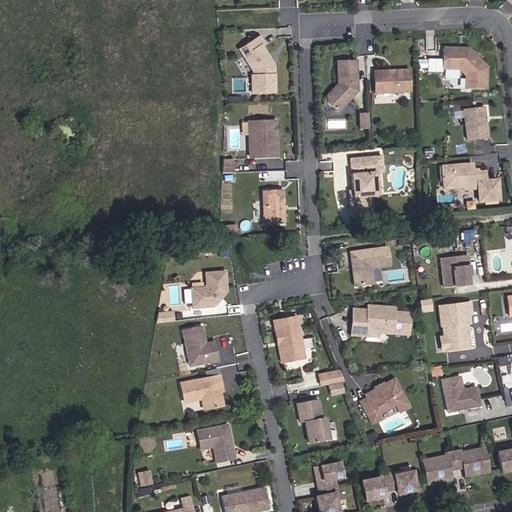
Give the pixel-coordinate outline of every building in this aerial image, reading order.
[(272,66),(269,61),(269,60),(261,46),(264,44),(259,37),(245,46),(249,53),(245,55),(255,71),(255,76),(253,76),(251,76),(252,93),(274,92),(273,66),(272,66)] [(249,53),(245,46),(239,50),(253,72),(253,76),(255,76),(255,71),(245,55),(249,53)] [(485,89),(485,67),(470,52),(457,51),(457,48),(442,48),(442,69),(459,69),(465,76),(465,89),(485,89)] [(357,91),(355,61),(336,61),(337,84),(334,87),(335,88),(334,90),(331,90),(327,95),(327,103),(338,112),(357,91)] [(409,93),(408,70),(393,70),(392,72),(389,72),(388,70),(373,71),(374,94),(409,93)] [(487,138),(483,107),(462,109),(466,140),(487,138)] [(368,129),(367,114),(359,115),(359,129),(368,129)] [(277,156),(276,134),(269,135),(269,121),(248,123),(248,131),(249,158),(277,156)] [(248,131),(248,123),(240,123),(240,131),(248,131)] [(376,195),(374,172),(370,173),(370,164),(381,163),(380,156),(352,158),(353,173),(350,174),(352,191),(353,197),(349,197),(350,216),(372,215),(370,196),(376,195)] [(231,173),(232,160),(222,161),(222,174),(231,173)] [(382,172),(381,163),(370,164),(370,173),(374,172),(382,172)] [(497,200),(496,180),(484,181),(484,171),(472,172),(471,164),(441,166),(443,189),(464,187),(470,182),(476,182),(477,188),(478,202),(497,200)] [(283,223),(282,190),(262,191),(263,224),(283,223)] [(389,266),(386,247),(349,252),(351,261),(353,260),(354,266),(352,269),(354,286),(373,284),(371,268),(389,266)] [(468,268),(466,255),(440,258),(443,288),(468,285),(467,276),(469,275),(468,272),(466,272),(466,268),(468,268)] [(375,283),(383,282),(381,268),(373,269),(375,283)] [(226,291),(224,272),(204,273),(205,285),(203,288),(190,289),(192,308),(212,307),(217,302),(216,299),(218,297),(221,297),(226,291)] [(433,300),(421,301),(423,313),(435,312),(433,300)] [(470,315),(469,303),(438,306),(440,326),(442,326),(443,337),(443,338),(446,339),(447,351),(466,348),(465,335),(464,332),(462,330),(461,324),(466,323),(469,323),(468,315),(470,315)] [(407,335),(409,313),(394,312),(394,308),(374,306),(369,311),(366,310),(352,309),(350,335),(365,336),(365,330),(375,330),(377,333),(407,335)] [(302,350),(296,317),(273,321),(275,331),(277,330),(280,345),(278,346),(281,362),(297,359),(295,351),(302,350)] [(204,340),(201,326),(182,331),(189,366),(218,360),(214,342),(205,344),(202,344),(201,340),(204,340)] [(304,358),(302,350),(295,351),(297,359),(304,358)] [(505,364),(504,357),(496,358),(498,365),(505,364)] [(343,382),(339,372),(331,374),(333,384),(343,382)] [(333,384),(331,374),(318,376),(320,386),(333,384)] [(220,384),(219,376),(180,384),(184,402),(201,399),(203,409),(222,405),(219,392),(218,385),(220,384)] [(462,390),(459,377),(440,381),(447,412),(479,406),(475,387),(462,390)] [(408,407),(393,379),(383,384),(382,386),(376,390),(375,389),(365,395),(366,398),(359,402),(371,424),(379,420),(377,415),(394,405),(398,413),(408,407)] [(328,440),(324,418),(321,419),(317,399),(296,404),(300,423),(304,422),(308,443),(328,440)] [(229,437),(226,425),(197,431),(200,449),(213,447),(216,462),(233,458),(230,441),(228,441),(227,438),(229,437)] [(205,450),(208,460),(214,459),(212,448),(205,450)] [(489,471),(484,448),(460,453),(459,451),(452,452),(456,469),(463,467),(464,471),(477,468),(478,473),(489,471)] [(511,449),(497,453),(501,471),(511,469),(511,449)] [(456,469),(452,452),(445,453),(446,456),(421,461),(426,484),(436,482),(435,477),(449,474),(448,470),(456,469)] [(341,477),(338,463),(320,467),(321,472),(315,474),(318,489),(334,485),(333,479),(341,477)] [(138,472),(140,486),(152,484),(150,470),(138,472)] [(415,490),(411,471),(393,475),(393,473),(385,474),(389,491),(396,489),(397,494),(415,490)] [(389,491),(385,474),(378,476),(379,478),(361,481),(365,500),(383,496),(382,492),(389,491)] [(333,511),(337,511),(333,493),(336,493),(334,485),(318,489),(319,496),(315,497),(318,511),(333,511)] [(253,511),(268,509),(263,488),(220,497),(223,511),(253,511)] [(195,511),(191,495),(181,497),(184,511),(195,511)]
